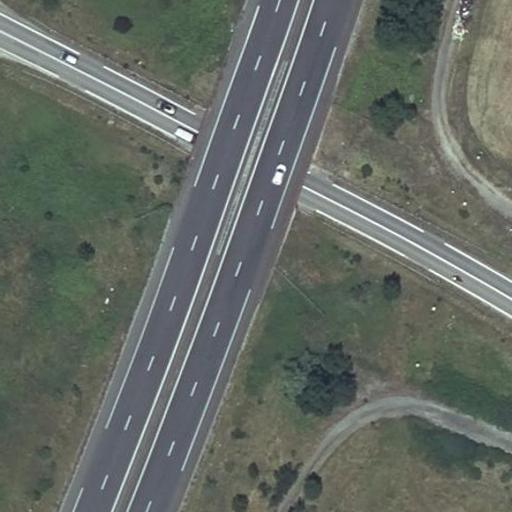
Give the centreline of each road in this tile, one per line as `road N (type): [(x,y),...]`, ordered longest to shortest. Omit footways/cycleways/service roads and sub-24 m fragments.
road 1 (tertiary): [(0,29),(511,298)]
road 2 (trunk): [(276,0),(87,511)]
road 3 (trunk): [(140,511),(327,0)]
road 4 (track): [(293,511),(323,456),(361,413),(410,408),(511,451)]
road 5 (track): [(511,213),(488,197),(441,134),(442,64),(462,0)]
